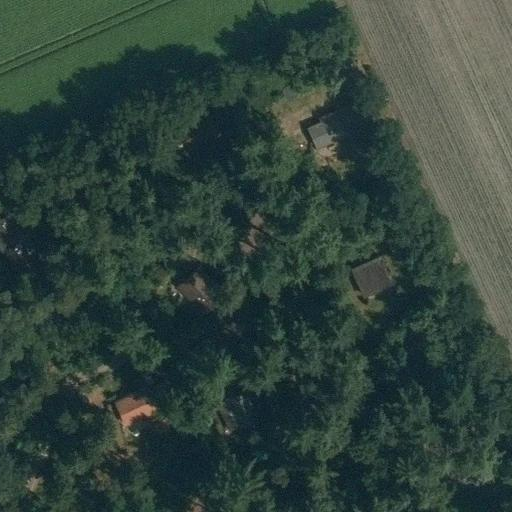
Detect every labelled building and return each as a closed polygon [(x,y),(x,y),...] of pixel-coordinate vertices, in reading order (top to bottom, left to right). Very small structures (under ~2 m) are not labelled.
[(308,123),(319,149),(368,126),(357,101),(308,123)] [(176,119),(185,139),(215,126),(206,105),(176,119)] [(34,237),(15,202),(6,207),(8,213),(0,216),(0,246),(13,240),(15,243),(23,239),(24,242),(34,237)] [(366,230),(374,243),(389,234),(382,221),(366,230)] [(391,281),(382,261),(354,274),(363,294),(391,281)] [(201,266),(179,287),(206,315),(228,294),(201,266)] [(146,385),(114,400),(124,423),(157,408),(146,385)] [(245,388),(219,400),(223,410),(230,407),(237,424),(257,415),(245,388)] [(471,455),(446,466),(454,485),(479,474),(471,455)]
